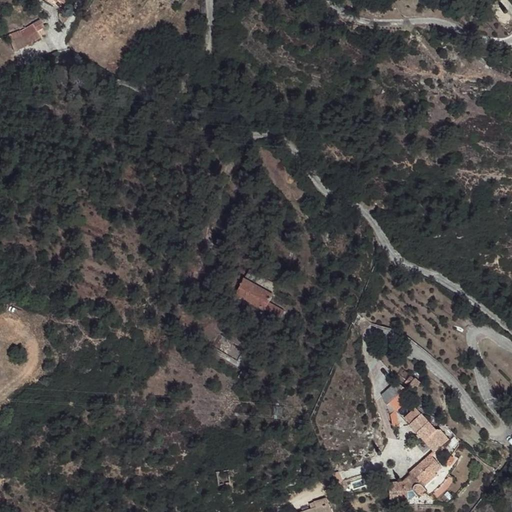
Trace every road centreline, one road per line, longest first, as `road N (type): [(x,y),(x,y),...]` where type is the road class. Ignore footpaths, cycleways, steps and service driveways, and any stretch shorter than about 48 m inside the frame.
road 1 (unknown): [(280,510),(368,469),(388,451),(369,332),(404,341),(499,437),(508,421),(487,396),(469,336),(475,326),(511,336)]
road 2 (residential): [(211,0),(203,66),(174,123),(279,137),(321,191),(371,217),(398,259),(511,330)]
road 3 (unknown): [(511,29),(499,33),(426,14),(353,14),(330,0)]
